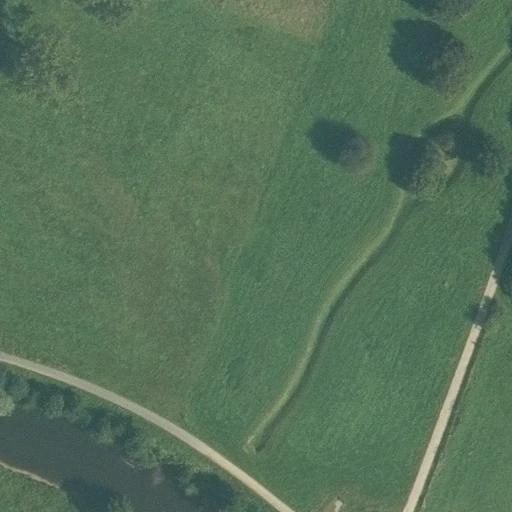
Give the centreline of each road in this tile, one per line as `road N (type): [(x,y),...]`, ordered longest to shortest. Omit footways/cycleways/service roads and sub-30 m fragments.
road 1 (track): [(0,363),(177,432),(286,511)]
road 2 (track): [(426,511),(511,278)]
